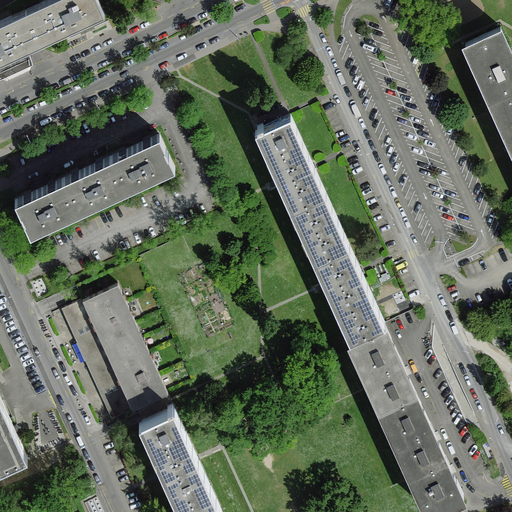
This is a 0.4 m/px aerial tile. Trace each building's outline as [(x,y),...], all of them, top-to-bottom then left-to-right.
[(105,12),(99,0),(47,0),(27,10),(41,41),(77,25),(90,19),(105,12)] [(41,41),(27,10),(0,22),(0,60),(28,47),(41,41)] [(90,19),(77,25),(80,33),(94,27),(90,19)] [(466,42),(491,97),(511,87),(511,51),(501,26),(466,42)] [(33,64),(28,47),(0,60),(0,78),(1,79),(33,64)] [(511,87),(491,97),(511,143),(511,87)] [(256,130),(268,155),(303,140),(291,114),(265,125),(263,123),(258,126),(259,128),(256,130)] [(112,156),(127,189),(175,168),(160,134),(112,156)] [(268,155),(280,182),(315,166),(303,140),(268,155)] [(64,177),(79,211),(127,189),(112,156),(64,177)] [(291,207),(326,192),(315,166),(280,182),(291,207)] [(64,177),(16,199),(31,232),(79,211),(64,177)] [(326,192),(291,207),(303,233),(338,218),(326,192)] [(338,218),(303,233),(315,259),(350,243),(338,218)] [(350,243),(315,259),(327,285),(362,269),(350,243)] [(362,269),(327,285),(339,311),(374,295),(362,269)] [(112,351),(143,337),(137,322),(127,300),(118,282),(87,297),(112,351)] [(374,295),(339,311),(351,337),(386,322),(377,303),(374,295)] [(112,351),(87,297),(85,298),(62,308),(87,362),(112,351)] [(386,322),(351,337),(367,372),(401,357),(386,322)] [(112,351),(137,406),(168,392),(160,373),(150,351),(143,337),(112,351)] [(137,406),(112,351),(87,362),(113,417),(124,412),(137,406)] [(401,357),(367,372),(382,405),(416,389),(408,371),(401,357)] [(416,389),(382,405),(396,438),(431,422),(416,389)] [(4,403),(0,405),(0,465),(1,469),(28,456),(4,403)] [(222,511),(198,457),(173,403),(168,405),(169,408),(140,422),(163,473),(181,511),(222,511)] [(140,412),(137,406),(124,412),(127,418),(140,412)] [(431,422),(396,438),(411,471),(446,455),(437,436),(431,422)] [(446,455),(411,471),(429,510),(464,494),(452,469),(446,455)]
